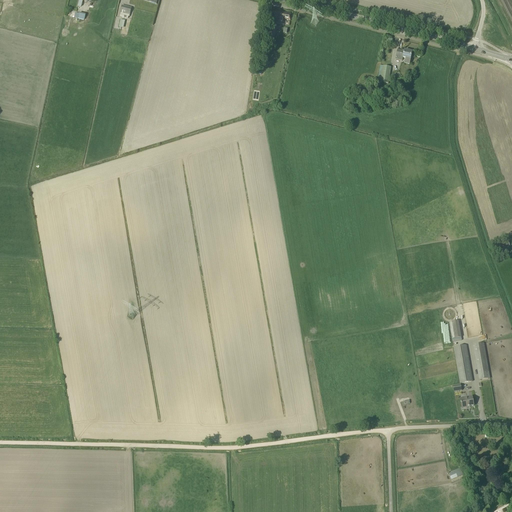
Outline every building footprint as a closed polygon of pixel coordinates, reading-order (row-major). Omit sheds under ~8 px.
[(132,8),(122,5),(120,15),(120,17),(128,19),(128,16),(130,17),(132,8)] [(291,15),(275,12),(274,17),(278,18),(277,23),(282,24),(283,19),(290,20),(291,15)] [(270,27),(268,32),(265,31),(262,40),(271,43),(275,29),(270,27)] [(268,44),(262,42),(259,53),(265,54),(268,44)] [(398,50),(396,59),(402,61),(403,58),(406,58),(405,63),(409,64),(410,59),(412,52),(405,50),(404,52),(398,50)] [(388,84),(391,67),(379,66),(378,78),(380,78),(380,83),(388,84)] [(375,86),(375,78),(364,77),(364,85),(375,86)] [(452,339),(453,342),(462,341),(458,321),(449,323),(452,339)] [(479,380),(490,379),(483,343),(473,345),(479,380)] [(460,384),(472,382),(466,346),(454,348),(460,384)] [(460,399),(462,409),(467,408),(467,407),(474,406),(472,397),(460,399)] [(502,471),(496,474),(499,481),(504,478),(503,477),(505,476),(502,471)]
